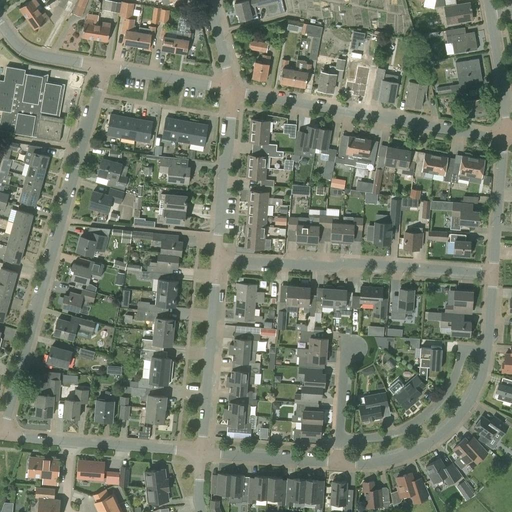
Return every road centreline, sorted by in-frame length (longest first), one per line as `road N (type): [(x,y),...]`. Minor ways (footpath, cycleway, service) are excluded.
road 1 (residential): [(1,436),(104,66)]
road 2 (residential): [(503,139),(232,90)]
road 3 (residential): [(491,275),(218,260)]
road 4 (residential): [(487,353),(476,389),(439,438),(381,461),(339,463)]
road 5 (unclassified): [(201,453),(218,260)]
road 6 (residential): [(340,438),(403,429),(449,389),(462,350),(487,353)]
road 7 (unclassified): [(218,260),(232,90)]
road 8 (residential): [(339,463),(201,453)]
road 9 (residential): [(491,275),(503,139)]
road 10 (residential): [(201,453),(70,442)]
road 11 (unclassified): [(232,90),(104,66)]
road 12 (residential): [(509,135),(490,12)]
